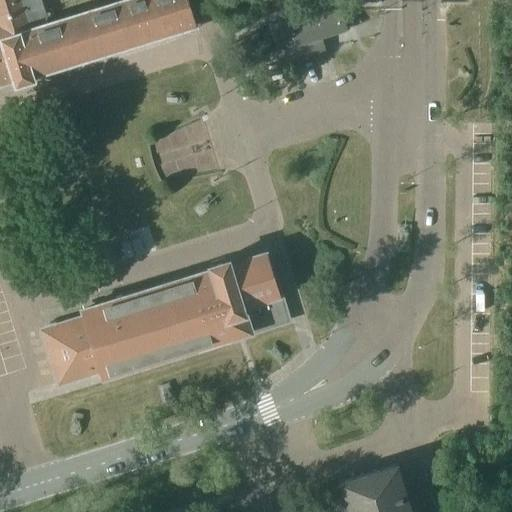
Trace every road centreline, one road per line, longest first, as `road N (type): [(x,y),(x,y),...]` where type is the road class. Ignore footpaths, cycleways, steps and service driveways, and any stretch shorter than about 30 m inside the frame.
road 1 (unclassified): [(0,491),(283,403),(370,345),(399,250),(409,0)]
road 2 (unknown): [(24,312),(233,239),(253,205),(260,134)]
road 3 (unknown): [(260,134),(237,80),(190,55),(0,113)]
road 4 (unknown): [(24,312),(18,419),(1,475)]
road 5 (unknown): [(260,134),(405,99)]
